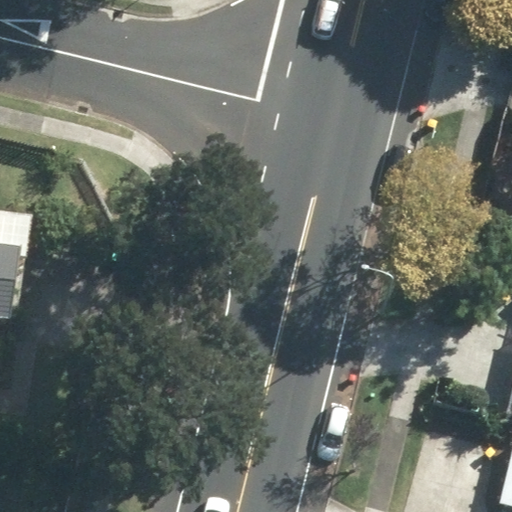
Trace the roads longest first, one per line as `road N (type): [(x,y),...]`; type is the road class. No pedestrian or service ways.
road 1 (secondary): [(328,117),(235,511)]
road 2 (residential): [(0,36),(328,117)]
road 3 (secondary): [(358,0),(328,117)]
